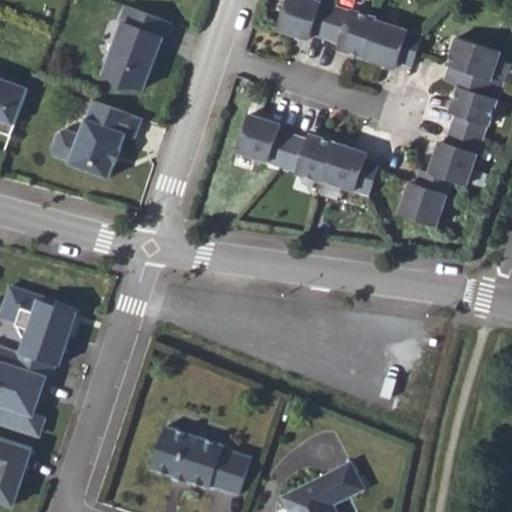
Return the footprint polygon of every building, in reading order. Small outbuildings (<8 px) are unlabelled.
[(315,0),(286,0),(277,28),(308,39),(310,32),(339,42),(337,48),(395,67),(397,61),(411,66),(422,35),(376,20),(376,17),(350,9),(349,11),(315,0)] [(165,38),(171,22),(124,5),(118,21),(121,22),(115,38),(119,39),(112,57),(109,55),(102,73),(143,88),(149,71),(146,69),(152,52),(155,53),(162,37),(165,38)] [(500,50),(456,35),(447,63),(449,63),(444,79),(458,84),(449,110),(455,112),(446,141),(439,139),(429,170),(420,167),(415,182),(409,180),(398,211),(435,224),(450,178),(466,183),(486,123),(488,124),(503,81),(491,76),(500,50)] [(8,81),(0,77),(0,83),(6,85),(8,81)] [(6,85),(0,83),(0,131),(10,135),(28,88),(8,81),(6,85)] [(142,118),(90,99),(77,133),(63,128),(55,131),(49,147),(53,155),(67,160),(66,162),(109,178),(125,133),(135,137),(142,118)] [(248,114),(236,150),(297,171),(296,173),(322,182),(323,179),(369,194),(379,164),(365,159),(367,153),(309,133),(307,140),(278,130),(280,124),(248,114)] [(59,364),(73,322),(64,319),(67,309),(27,295),(28,290),(11,284),(2,310),(20,316),(18,323),(24,335),(28,337),(23,352),(54,362),(59,364)] [(76,312),(67,309),(64,319),(73,322),(76,312)] [(23,352),(0,344),(0,412),(4,414),(2,421),(38,433),(44,415),(26,409),(28,401),(35,403),(39,393),(44,394),(54,362),(23,352)] [(226,443),(167,424),(153,466),(176,474),(177,471),(191,475),(190,478),(212,486),(213,483),(240,492),(252,454),(225,446),(226,443)] [(23,472),(31,447),(0,436),(0,499),(13,504),(18,488),(9,485),(14,469),(23,472)] [(351,462),(281,498),(288,511),(337,511),(334,506),(365,490),(351,462)] [(14,469),(9,485),(18,488),(23,472),(14,469)] [(176,474),(175,475),(189,480),(190,478),(191,475),(177,471),(176,474)]
